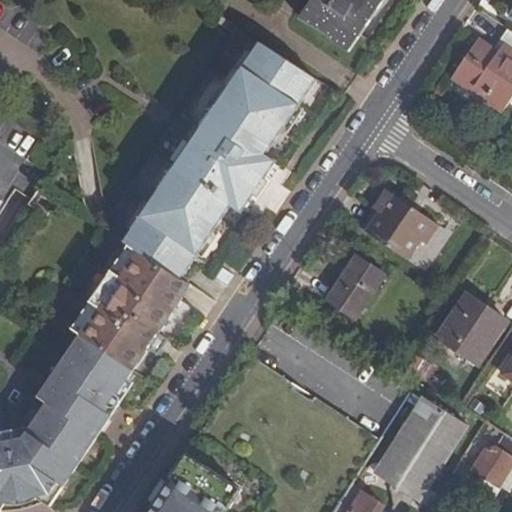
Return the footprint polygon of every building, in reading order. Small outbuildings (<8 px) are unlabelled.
[(315,0),(305,16),(353,49),(385,0),(315,0)] [(480,42),(458,73),(488,93),(484,99),(502,111),(511,96),(511,31),(508,29),(493,51),(480,42)] [(316,81),(260,44),(135,233),(127,244),(139,252),(178,278),(183,281),(190,269),(233,205),(242,212),(275,161),(266,154),(316,81)] [(488,93),(458,73),(454,79),(484,99),(488,93)] [(394,196),(381,216),(375,211),(363,229),(414,265),(427,247),(421,243),(434,224),(394,196)] [(178,278),(139,252),(120,283),(110,276),(90,306),(99,312),(80,340),(81,341),(131,374),(150,347),(160,353),(170,337),(161,331),(182,299),(170,291),(178,278)] [(327,305),(354,324),(385,278),(358,259),(327,305)] [(228,287),(234,278),(224,271),(218,281),(228,287)] [(183,281),(178,278),(170,291),(182,299),(191,286),(183,281)] [(469,298),(440,342),(477,368),(507,324),(469,298)] [(81,341),(49,390),(99,424),(106,414),(107,414),(108,414),(109,415),(110,415),(111,415),(112,414),(113,414),(114,414),(115,414),(117,413),(117,412),(118,412),(119,411),(120,410),(120,409),(121,408),(121,407),(121,406),(121,405),(121,404),(121,403),(121,402),(121,400),(120,399),(120,398),(119,397),(118,396),(118,395),(132,375),(131,374),(81,341)] [(336,511),(339,508),(381,443),(254,359),(188,456),(150,511),(336,511)] [(99,424),(49,390),(47,393),(97,427),(99,424)] [(49,408),(90,437),(97,427),(47,393),(40,402),(49,408)] [(425,400),(391,453),(434,481),(468,428),(425,400)] [(5,443),(4,434),(0,433),(0,511),(2,511),(10,501),(10,497),(32,497),(32,502),(43,510),(47,511),(49,511),(63,492),(56,487),(62,480),(71,479),(77,472),(70,467),(77,458),(86,459),(97,442),(90,437),(49,408),(32,435),(29,433),(12,433),(13,443),(5,443)] [(12,433),(4,434),(5,443),(13,443),(12,433)] [(511,461),(490,447),(473,472),(499,490),(511,470),(511,461)] [(77,472),(86,459),(77,458),(70,467),(77,472)] [(345,511),(339,508),(336,511),(379,511),(397,484),(373,469),(345,511)] [(63,492),(71,479),(62,480),(56,487),(63,492)] [(10,501),(2,511),(34,511),(35,511),(43,510),(32,502),(32,497),(10,497),(10,501)]
